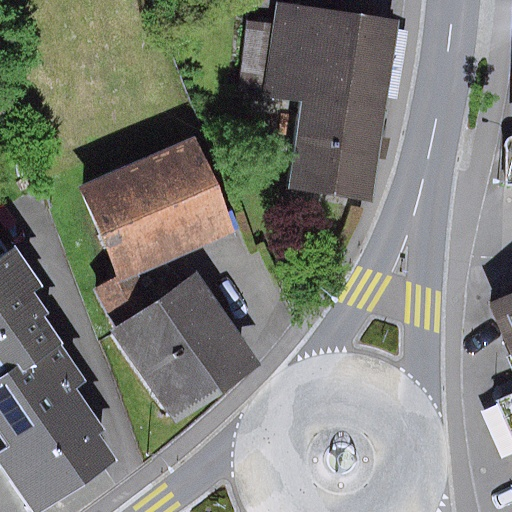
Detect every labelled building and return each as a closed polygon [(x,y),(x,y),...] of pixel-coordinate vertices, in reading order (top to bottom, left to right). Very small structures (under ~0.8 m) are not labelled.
[(397,20),(279,4),(276,25),(244,21),(234,93),(302,103),(385,114),(397,20)] [(385,114),(302,103),(291,189),(373,200),(385,114)] [(198,143),(85,190),(123,283),(237,236),(198,143)] [(16,247),(0,258),(0,380),(18,367),(24,376),(61,351),(40,322),(51,315),(36,293),(44,287),(16,247)] [(197,280),(117,334),(176,423),(256,369),(197,280)] [(511,284),(500,290),(511,316),(511,380),(492,389),(511,433),(511,284)] [(18,367),(0,380),(0,435),(9,448),(0,453),(0,460),(36,511),(107,462),(87,435),(98,428),(71,390),(82,381),(61,351),(24,376),(18,367)]
